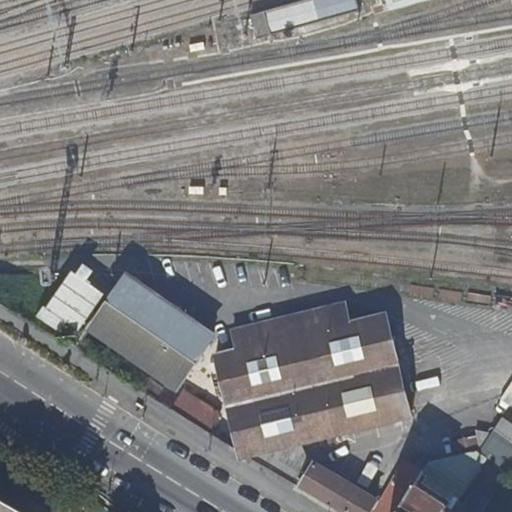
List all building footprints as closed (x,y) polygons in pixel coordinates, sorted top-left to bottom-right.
[(358,11),(354,0),(301,0),(250,14),(257,39),(358,11)] [(208,337),(126,275),(90,327),(168,393),(208,337)] [(251,344),(238,348),(215,353),(240,456),(409,416),(386,311),(355,319),(353,307),(347,308),(345,300),(246,324),(251,344)] [(251,344),(246,324),(232,327),(238,348),(251,344)] [(215,429),(224,412),(182,390),(173,406),(215,429)] [(511,438),(496,427),(478,451),(485,455),(511,473),(511,438)] [(457,498),(485,455),(478,451),(473,446),(427,457),(421,466),(423,467),(421,469),(425,472),(420,479),(442,493),(444,490),(457,498)] [(317,460),(301,485),(345,511),(373,511),(375,510),(377,511),(393,511),(420,467),(404,458),(381,497),(317,460)] [(423,467),(421,466),(420,467),(393,511),(445,511),(449,505),(444,502),(448,497),(442,493),(420,479),(425,472),(421,469),(423,467)] [(444,490),(442,493),(448,497),(444,502),(449,505),(445,511),(454,511),(460,504),(455,501),(457,498),(444,490)] [(0,511),(20,511),(0,500),(0,511)]
